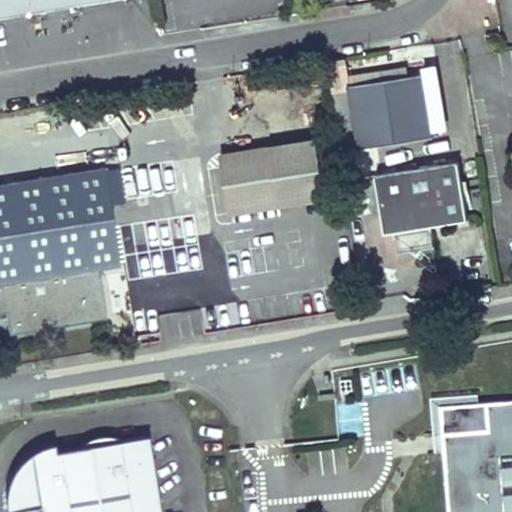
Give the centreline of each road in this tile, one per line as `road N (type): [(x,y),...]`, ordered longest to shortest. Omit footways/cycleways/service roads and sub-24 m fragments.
road 1 (residential): [(511,308),(0,391)]
road 2 (residential): [(0,88),(376,29),(426,0)]
